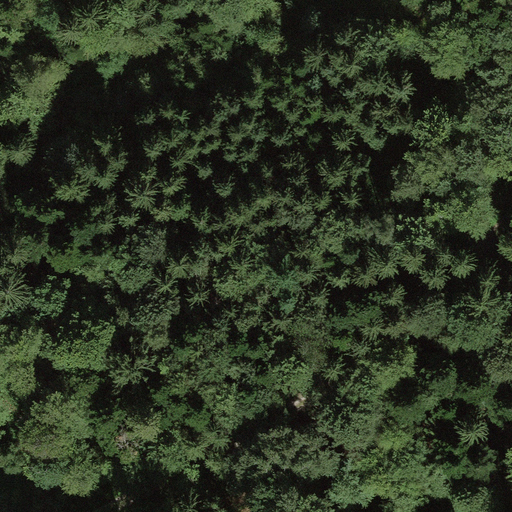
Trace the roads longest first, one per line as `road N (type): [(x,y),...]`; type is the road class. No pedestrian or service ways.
road 1 (track): [(511,211),(476,254),(372,343),(283,406),(86,511)]
road 2 (track): [(220,0),(0,131)]
